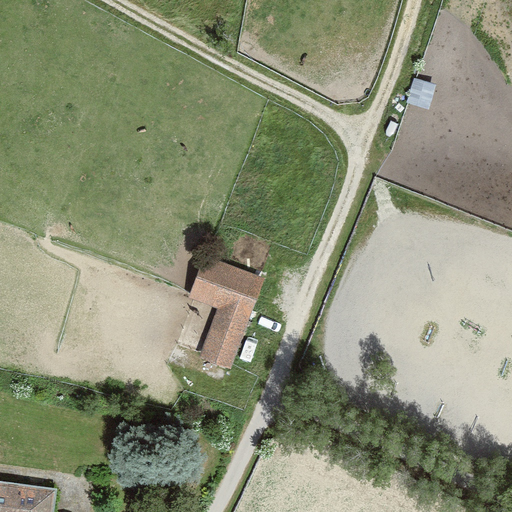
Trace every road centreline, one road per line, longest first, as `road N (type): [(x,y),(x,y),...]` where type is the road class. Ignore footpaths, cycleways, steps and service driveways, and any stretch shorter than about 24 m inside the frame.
road 1 (residential): [(216,511),(266,406),(359,142),(345,124),(113,0)]
road 2 (unknown): [(266,406),(503,511)]
road 3 (track): [(359,142),(401,50),(413,0)]
